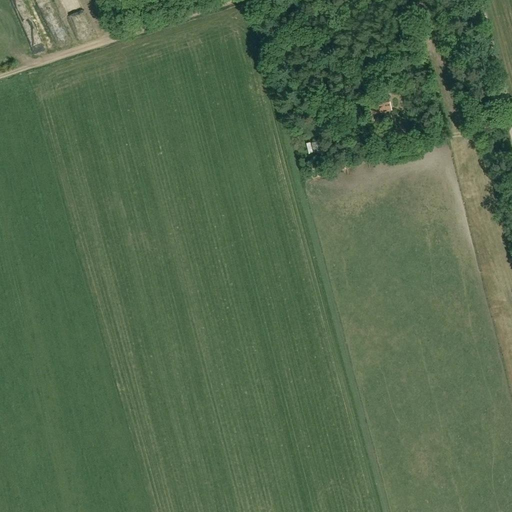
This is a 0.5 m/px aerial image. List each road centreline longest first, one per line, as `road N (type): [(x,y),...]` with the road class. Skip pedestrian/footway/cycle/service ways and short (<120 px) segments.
road 1 (track): [(235,0),(0,75)]
road 2 (track): [(511,120),(479,0)]
